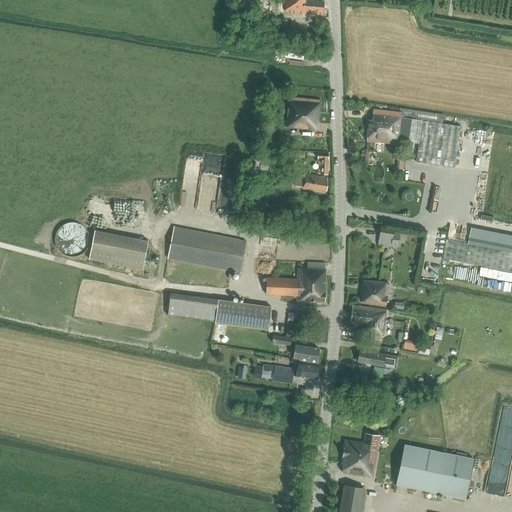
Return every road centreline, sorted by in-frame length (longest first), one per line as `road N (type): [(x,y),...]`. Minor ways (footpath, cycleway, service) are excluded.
road 1 (tertiary): [(314,511),(340,267),(334,0)]
road 2 (track): [(0,243),(336,312)]
road 3 (track): [(194,42),(336,67)]
